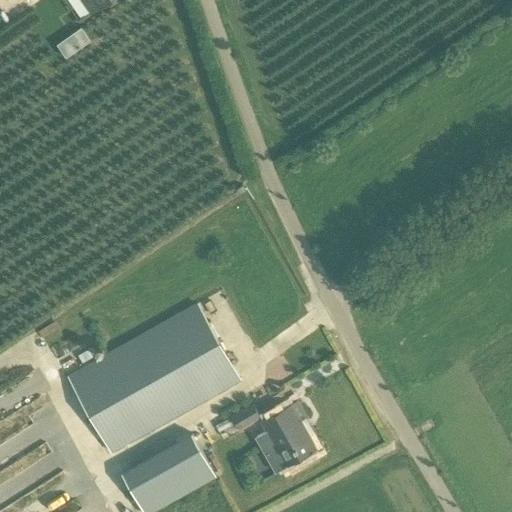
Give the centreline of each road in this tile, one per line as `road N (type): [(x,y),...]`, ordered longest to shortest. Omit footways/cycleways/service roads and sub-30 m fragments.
road 1 (unclassified): [(452,511),(320,292),(203,0)]
road 2 (track): [(0,377),(34,353),(103,468)]
